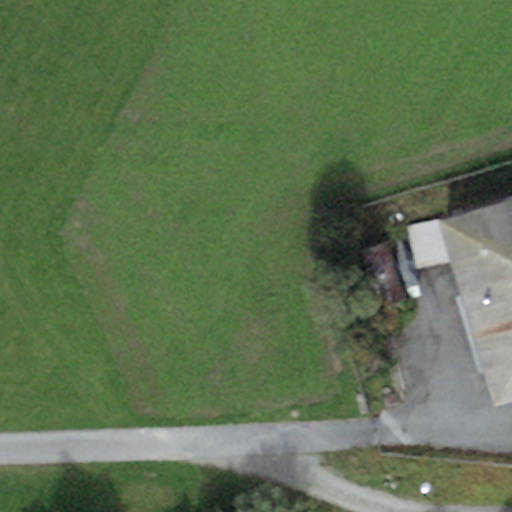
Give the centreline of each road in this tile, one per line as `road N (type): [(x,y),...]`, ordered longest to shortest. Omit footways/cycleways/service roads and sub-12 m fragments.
road 1 (residential): [(374,431),(0,450)]
road 2 (track): [(470,511),(361,494),(245,442)]
